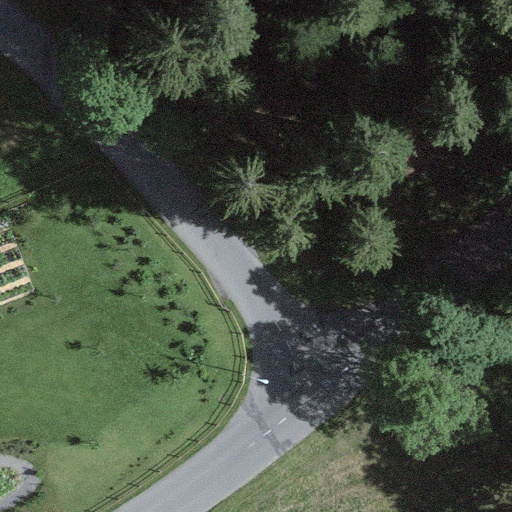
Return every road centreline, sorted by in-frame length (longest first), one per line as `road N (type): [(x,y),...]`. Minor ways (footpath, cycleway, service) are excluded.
road 1 (residential): [(330,384),(115,135),(0,22)]
road 2 (unclassified): [(330,384),(511,226)]
road 3 (unclassified): [(157,511),(330,384)]
